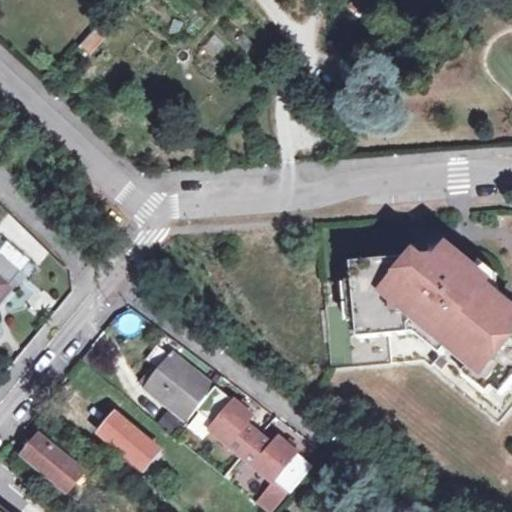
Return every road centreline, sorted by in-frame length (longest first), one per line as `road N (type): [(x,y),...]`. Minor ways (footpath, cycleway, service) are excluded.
road 1 (residential): [(154,214),(371,181),(511,173)]
road 2 (residential): [(146,306),(421,511)]
road 3 (residential): [(0,419),(147,240),(154,214)]
road 4 (residential): [(0,74),(154,214)]
